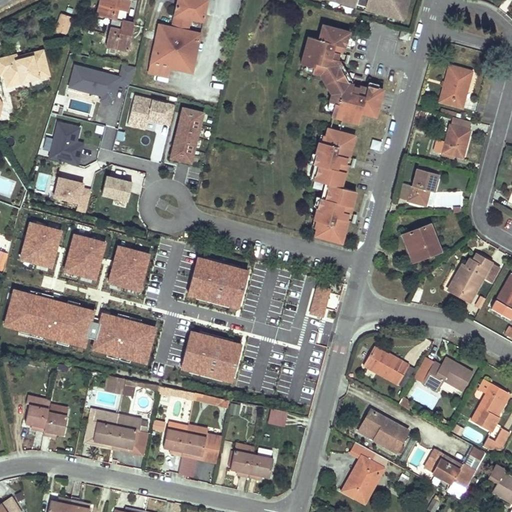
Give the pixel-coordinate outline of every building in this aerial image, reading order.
[(100,0),(97,15),(102,16),(112,18),(124,21),(128,0),(100,0)] [(201,35),(189,33),(192,20),(204,23),(208,2),(201,0),(178,0),(172,29),(159,26),(149,74),(154,75),(156,66),(171,69),(192,74),(201,35)] [(373,15),(386,18),(388,14),(400,17),(403,18),(407,0),(319,0),(345,7),(346,5),(374,12),(373,15)] [(400,17),(388,14),(386,18),(399,22),(400,17)] [(71,18),(62,15),(57,30),(66,33),(71,18)] [(124,21),(112,18),(106,46),(129,50),(134,24),(124,21)] [(338,62),(324,58),(326,52),(339,56),(341,56),(343,49),(346,49),(350,34),(322,26),(318,41),(307,38),(300,65),(313,69),(311,74),(319,76),(331,96),(329,103),(335,104),(331,117),(358,125),(361,115),(375,119),(383,92),(367,87),(366,90),(359,88),(359,90),(355,103),(349,102),(353,88),(353,86),(349,85),(338,66),(340,62),(338,62)] [(400,41),(407,43),(409,36),(402,34),(400,41)] [(15,55),(0,58),(0,68),(3,68),(4,73),(7,85),(48,75),(42,50),(31,53),(16,57),(15,55)] [(339,56),(326,52),(324,58),(338,62),(339,56)] [(119,76),(76,65),(69,88),(115,100),(119,85),(128,88),(133,69),(122,66),(119,76)] [(154,75),(168,79),(171,69),(156,66),(154,75)] [(449,66),(439,101),(462,108),(467,87),(472,71),(449,66)] [(359,90),(353,88),(349,102),(355,103),(359,90)] [(175,106),(134,96),(127,125),(144,129),(146,120),(170,126),(175,106)] [(202,113),(181,108),(168,159),(190,164),(202,113)] [(457,112),(441,108),(440,112),(456,117),(457,112)] [(471,123),(452,117),(449,125),(469,131),(471,123)] [(78,142),(82,127),(60,122),(55,140),(47,138),(44,149),(53,151),(51,158),(78,165),(84,143),(78,142)] [(469,131),(449,125),(445,142),(437,140),(434,150),(442,153),(442,156),(453,158),(454,156),(463,158),(467,142),(469,131)] [(348,159),(354,137),(327,129),(326,131),(323,144),(318,142),(311,165),(316,166),(312,181),(327,185),(323,200),(318,198),(311,221),(316,223),(313,237),(342,244),(348,221),(347,221),(334,217),(335,212),(349,215),(351,207),(355,192),(340,189),(346,165),(333,161),(335,155),(348,159)] [(125,134),(119,132),(117,140),(123,142),(125,134)] [(381,143),(373,141),(371,148),(379,150),(381,143)] [(348,159),(335,155),(333,161),(346,165),(348,159)] [(430,173),(416,169),(407,200),(425,205),(429,191),(434,192),(436,183),(438,175),(430,173)] [(185,182),(196,186),(201,174),(190,170),(185,182)] [(132,183),(106,176),(102,194),(127,201),(132,183)] [(86,184),(60,178),(58,188),(49,186),(47,196),(81,204),(86,184)] [(349,215),(335,212),(334,217),(347,221),(349,215)] [(429,224),(401,235),(404,241),(410,257),(426,251),(428,256),(440,251),(429,224)] [(426,251),(410,257),(412,262),(428,256),(426,251)] [(461,264),(447,290),(469,302),(483,278),(491,282),(499,268),(491,264),(491,263),(485,260),(476,254),(472,261),(469,259),(465,266),(461,264)] [(224,272),(206,271),(205,284),(216,297),(216,304),(215,304),(215,313),(207,317),(201,325),(200,336),(203,344),(213,350),(224,351),(228,350),(231,348),(234,345),(238,339),(239,335),(234,336),(234,327),(238,326),(237,323),(228,314),(228,308),(237,301),(239,279),(228,278),(224,272)] [(511,274),(510,274),(491,308),(509,319),(511,313),(511,274)] [(216,297),(205,284),(204,303),(215,304),(216,304),(216,297)] [(481,296),(476,305),(480,308),(485,299),(481,296)] [(372,348),(363,364),(398,384),(408,366),(396,359),(387,354),(386,356),(372,348)] [(426,356),(415,376),(423,380),(422,382),(424,384),(436,390),(438,391),(444,381),(455,387),(466,368),(457,363),(448,358),(443,366),(440,364),(426,356)] [(408,366),(398,384),(404,388),(415,370),(408,366)] [(120,392),(122,382),(110,379),(108,389),(120,392)] [(160,386),(126,379),(125,381),(139,384),(138,386),(160,390),(160,386)] [(499,417),(497,416),(493,414),(506,392),(494,385),(484,379),(478,389),(486,394),(471,420),(491,431),(499,417)] [(125,381),(123,393),(136,396),(138,386),(139,384),(125,381)] [(195,393),(160,386),(160,390),(159,392),(193,399),(195,393)] [(509,394),(506,392),(493,414),(497,416),(509,394)] [(29,405),(48,410),(50,400),(28,395),(27,405),(29,405)] [(403,397),(399,404),(409,410),(411,405),(407,399),(403,397)] [(229,401),(219,398),(217,405),(227,408),(229,401)] [(238,415),(240,406),(231,404),(229,413),(238,415)] [(34,425),(34,429),(44,431),(48,412),(48,410),(29,405),(25,424),(30,425),(34,425)] [(102,443),(101,447),(111,449),(119,415),(119,414),(97,409),(95,422),(97,422),(93,441),(97,442),(102,443)] [(283,427),(286,413),(271,410),(268,424),(283,427)] [(367,416),(362,424),(377,432),(373,439),(372,440),(395,453),(408,430),(370,410),(367,416)] [(67,417),(48,412),(44,431),(43,435),(53,437),(54,433),(59,434),(63,435),(67,417)] [(132,449),(136,431),(139,432),(146,433),(147,434),(150,424),(141,422),(142,420),(119,415),(111,449),(122,451),(123,447),(128,448),(132,449)] [(93,441),(97,422),(95,422),(89,421),(84,443),(101,447),(102,443),(97,442),(93,441)] [(154,421),(153,430),(163,431),(165,423),(154,421)] [(464,427),(457,423),(453,431),(459,435),(464,427)] [(188,427),(168,424),(167,429),(186,433),(188,427)] [(362,424),(358,431),(373,439),(377,432),(362,424)] [(207,429),(188,425),(188,427),(186,433),(187,433),(205,436),(206,433),(207,429)] [(487,448),(500,449),(509,432),(501,428),(494,441),(487,437),(482,445),(487,448)] [(182,456),(186,433),(167,429),(163,448),(168,449),(172,449),(171,454),(182,456)] [(142,455),(146,433),(139,432),(136,431),(132,449),(128,448),(123,447),(122,451),(142,455)] [(219,436),(206,433),(205,436),(187,433),(186,433),(182,456),(199,459),(213,462),(219,436)] [(349,451),(360,457),(361,455),(371,461),(376,453),(355,441),(349,451)] [(234,451),(253,455),(255,447),(236,443),(234,451)] [(474,446),(464,463),(476,470),(486,453),(474,446)] [(465,489),(476,470),(464,463),(462,465),(435,449),(424,468),(451,483),(452,481),(465,489)] [(249,478),(253,455),(234,451),(230,469),(235,470),(239,471),(238,475),(249,478)] [(273,459),(253,455),(249,478),(259,480),(260,476),(264,477),(269,478),(273,459)] [(371,461),(361,455),(360,457),(356,465),(352,472),(357,474),(346,493),(364,503),(383,468),(371,461)] [(511,477),(503,472),(505,469),(497,464),(489,478),(497,482),(491,492),(511,503),(511,477)] [(352,472),(342,491),(346,493),(357,474),(352,472)] [(404,475),(399,483),(405,486),(410,478),(404,475)] [(454,488),(451,495),(459,499),(463,493),(454,488)] [(437,495),(428,510),(432,511),(435,511),(443,499),(437,495)] [(9,511),(17,507),(11,497),(5,501),(1,503),(0,504),(0,511),(9,511)] [(54,501),(50,500),(47,511),(68,511),(71,500),(61,498),(60,502),(54,501)] [(89,511),(90,508),(85,507),(81,506),(82,503),(71,500),(68,511),(89,511)]
